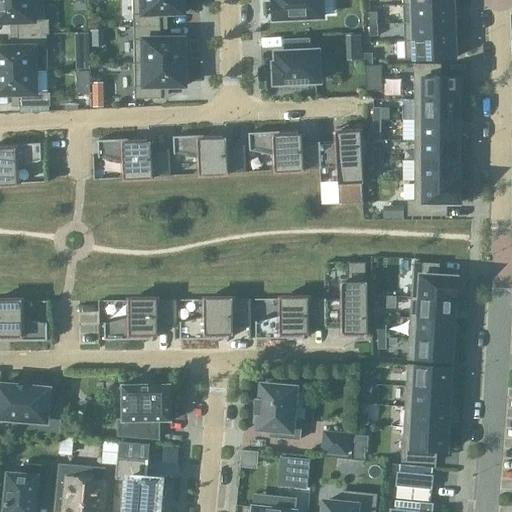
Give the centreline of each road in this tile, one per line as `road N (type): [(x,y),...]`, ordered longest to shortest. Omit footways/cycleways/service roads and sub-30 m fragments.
road 1 (residential): [(507,263),(499,0)]
road 2 (residential): [(488,511),(507,263)]
road 3 (residential): [(229,115),(0,123)]
road 4 (residential): [(0,362),(220,361)]
road 5 (residential): [(208,511),(220,361)]
road 6 (residential): [(229,115),(370,105)]
road 7 (residential): [(220,361),(357,360)]
